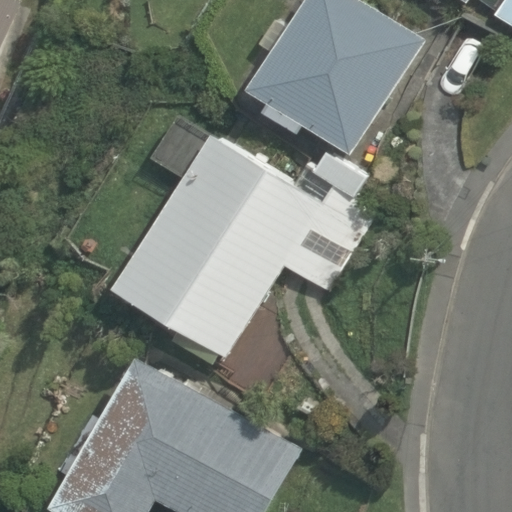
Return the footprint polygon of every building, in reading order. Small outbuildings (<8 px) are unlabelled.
[(0,0),(0,65),(25,0),(0,0)] [(309,121),(356,152),(431,37),(374,0),(312,0),(294,27),(280,17),(264,41),(277,51),(255,84),(276,98),(266,112),(299,134),(309,121)] [(511,18),(511,0),(509,0),(502,11),(511,18)] [(301,180),(220,128),(122,282),(233,354),(291,263),(333,290),(382,208),(360,195),(374,174),(332,148),(320,167),(312,162),(301,180)] [(145,351),(59,500),(79,511),(154,511),(165,494),(196,511),(269,511),(308,445),(145,351)]
